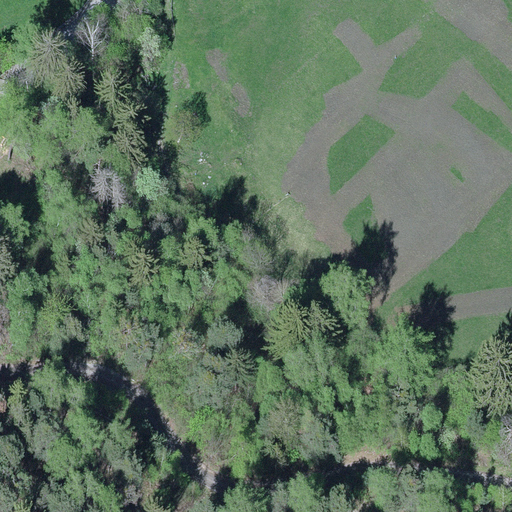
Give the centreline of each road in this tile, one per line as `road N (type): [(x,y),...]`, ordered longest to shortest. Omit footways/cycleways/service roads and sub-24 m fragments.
road 1 (track): [(0,381),(101,383),(149,404),(196,467),(236,489),(407,470),(479,474),(511,485)]
road 2 (unclassified): [(103,0),(93,26),(0,104)]
